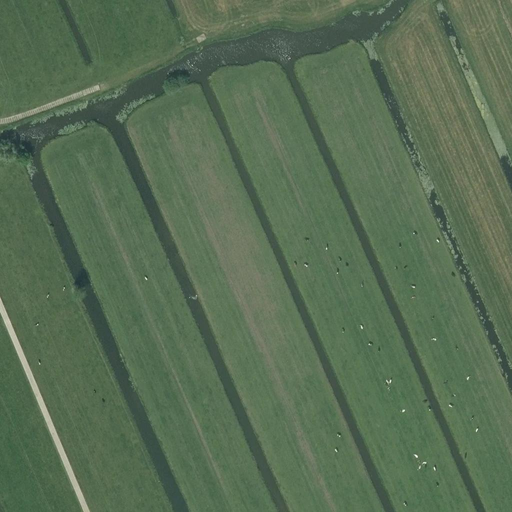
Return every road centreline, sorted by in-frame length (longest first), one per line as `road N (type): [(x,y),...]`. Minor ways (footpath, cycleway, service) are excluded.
road 1 (track): [(0,121),(100,89),(216,31),(352,0)]
road 2 (track): [(0,301),(87,511)]
road 3 (track): [(473,188),(414,0)]
